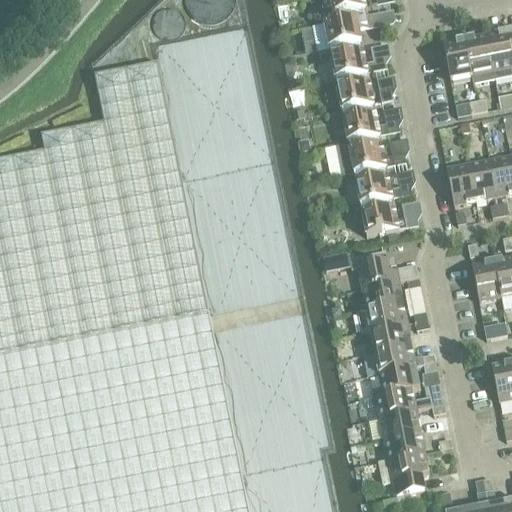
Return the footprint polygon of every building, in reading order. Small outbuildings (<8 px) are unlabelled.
[(330,0),(333,16),(322,18),(324,27),(335,25),(336,26),(368,19),(363,0),(330,0)] [(324,27),(313,30),(318,54),(330,52),(330,51),(362,45),(360,35),(376,32),(373,18),(368,19),(336,26),(335,25),(324,27)] [(511,56),(508,34),(486,38),(495,84),(511,80),(511,56)] [(486,38),(465,42),(474,88),(495,84),(486,38)] [(472,80),(473,89),(474,88),(465,42),(443,47),(451,84),(472,80)] [(362,45),(330,51),(330,52),(336,82),(368,76),(368,77),(388,73),(386,67),(382,64),(366,67),(362,45)] [(0,511),(40,511),(240,473),(209,318),(158,66),(94,79),(104,126),(41,139),(44,154),(0,163),(0,511)] [(336,82),(342,114),(374,108),(368,77),(368,76),(336,82)] [(387,95),(380,97),(381,106),(394,104),(393,99),(387,95)] [(485,103),(477,105),(480,117),(488,115),(485,103)] [(472,119),(480,117),(477,105),(469,106),(472,119)] [(374,108),(342,114),(348,145),(380,139),(380,140),(400,136),(399,130),(394,127),(378,130),(374,108)] [(298,123),(305,122),(304,114),(297,115),(298,123)] [(467,125),(460,127),(461,135),(469,134),(468,125),(467,125)] [(348,145),(336,149),(343,180),(354,177),(387,170),(387,171),(406,167),(405,161),(400,158),(385,161),(380,140),(380,139),(348,145)] [(311,154),(309,148),(304,144),(298,145),(300,156),(311,154)] [(511,165),(511,160),(490,164),(497,202),(511,198),(511,165)] [(490,164),(469,168),(476,206),(497,202),(490,164)] [(469,168),(447,173),(454,210),(476,206),(469,168)] [(387,170),(354,177),(361,208),(393,202),(412,198),(411,193),(407,190),(391,192),(387,171),(387,170)] [(393,202),(361,208),(367,240),(419,230),(418,225),(413,221),(397,224),(393,202)] [(507,207),(499,208),(501,221),(509,219),(507,207)] [(493,222),(501,221),(499,208),(491,210),(493,222)] [(458,229),(466,227),(464,215),(456,217),(458,229)] [(399,237),(388,239),(389,247),(400,245),(399,237)] [(505,255),(511,253),(511,245),(511,241),(503,243),(505,255)] [(476,248),(468,249),(471,262),(479,260),(476,248)] [(358,273),(362,293),(400,286),(406,285),(419,282),(417,269),(397,273),(395,264),(387,266),(385,255),(350,262),(352,274),(358,273)] [(336,272),(333,260),(322,262),(325,275),(336,272)] [(511,260),(494,264),(501,302),(511,299),(511,260)] [(494,264),(472,268),(479,306),(501,302),(494,264)] [(406,285),(408,293),(421,290),(419,282),(406,285)] [(400,286),(362,293),(366,313),(366,314),(404,307),(400,286)] [(408,328),(404,307),(366,314),(366,313),(357,315),(361,336),(370,335),(371,336),(408,328)] [(340,319),(340,315),(336,312),(332,312),(333,320),(340,319)] [(414,319),(413,319),(415,327),(428,324),(426,316),(414,319)] [(428,324),(415,327),(416,334),(417,334),(417,335),(429,332),(428,324)] [(408,328),(371,336),(375,357),(412,349),(408,328)] [(486,344),(487,344),(495,343),(493,334),(484,335),(486,344)] [(416,371),(412,349),(375,357),(379,378),(416,371)] [(421,361),(423,369),(436,367),(435,359),(422,361),(421,361)] [(511,365),(492,369),(499,407),(511,404),(511,365)] [(438,375),(436,367),(423,369),(424,377),(438,375)] [(382,391),(372,393),(373,401),(420,392),(416,371),(379,378),(382,391)] [(376,401),(380,422),(417,415),(432,411),(445,409),(443,401),(431,403),(431,402),(416,405),(413,393),(420,392),(373,401),(374,402),(376,401)] [(434,419),(446,417),(445,409),(432,411),(434,419)] [(421,436),(417,415),(380,422),(384,443),(421,436)] [(425,457),(421,436),(384,443),(388,464),(425,457)] [(439,446),(441,454),(453,451),(451,443),(439,446)] [(422,480),(430,479),(425,457),(388,464),(377,466),(382,489),(392,488),(392,486),(394,486),(397,499),(424,494),(422,480)] [(247,511),(240,473),(40,511),(247,511)] [(492,482),(484,484),(486,496),(488,508),(489,511),(511,511),(510,504),(496,507),(494,494),(492,482)] [(480,510),(469,511),(489,511),(488,508),(486,496),(484,484),(476,485),(478,498),(477,498),(480,510)] [(450,496),(442,498),(444,510),(452,508),(450,496)]
